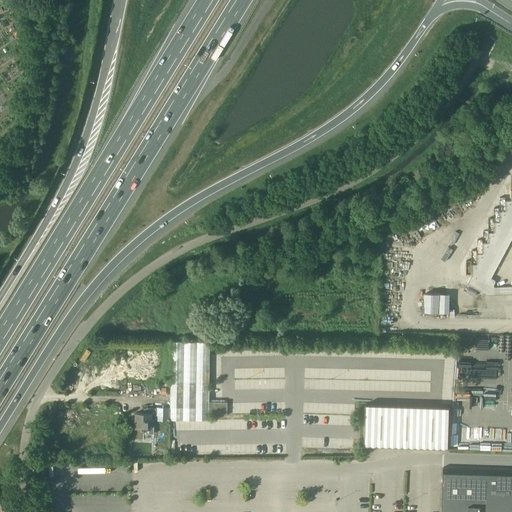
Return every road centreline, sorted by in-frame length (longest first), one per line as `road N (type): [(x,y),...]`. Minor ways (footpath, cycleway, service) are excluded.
road 1 (unclassified): [(511,3),(440,112),(380,165),(318,198),(183,249),(105,306),(35,398),(23,472),(30,511)]
road 2 (motorway): [(0,428),(52,341),(119,257),(172,214),(357,106),(434,11)]
road 3 (motorway): [(0,386),(240,0)]
road 4 (motorway): [(208,0),(0,336)]
road 5 (motorway): [(120,0),(89,132),(60,199),(0,297)]
